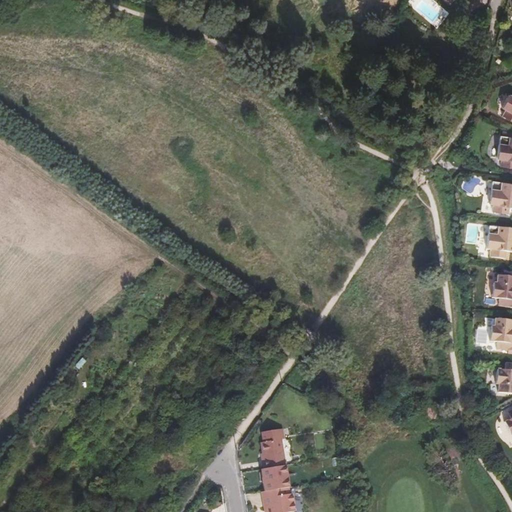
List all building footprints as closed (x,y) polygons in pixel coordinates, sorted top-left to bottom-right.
[(511,96),(510,95),(502,107),(506,110),(503,115),(511,119),(511,96)] [(511,137),(502,135),(498,159),(502,160),(501,166),(511,167),(511,137)] [(511,203),(511,181),(494,179),(491,202),(495,203),(494,209),(509,212),(511,204),(511,203)] [(511,247),(511,227),(493,225),(489,248),(493,249),(492,255),(508,258),(509,250),(511,247)] [(511,276),(498,274),(497,282),(495,282),(493,297),(500,298),(499,304),(511,305),(511,276)] [(511,319),(496,318),(495,326),(492,326),(490,340),(497,341),(496,348),(511,349),(511,319)] [(511,390),(511,361),(505,361),(505,367),(497,366),(496,382),(499,382),(499,390),(511,390)] [(263,454),(264,460),(262,460),(263,468),(286,465),(282,441),(262,444),(263,454)] [(266,509),(266,511),(293,511),(291,496),(288,496),(287,496),(286,489),(261,493),(264,509),(266,509)]
